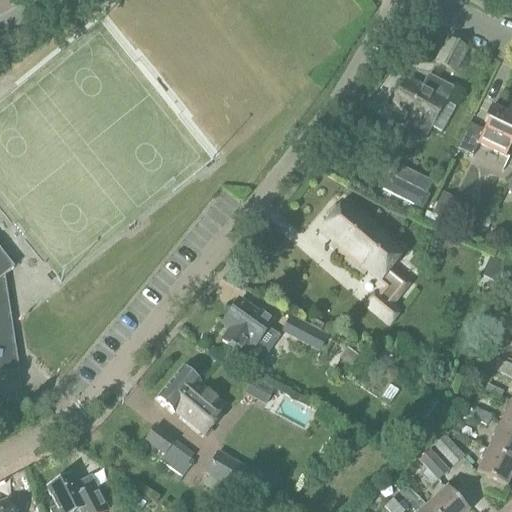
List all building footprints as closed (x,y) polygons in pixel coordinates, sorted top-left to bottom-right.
[(437,63),(455,72),(466,50),(448,41),(437,63)] [(428,76),(422,87),(406,78),(390,108),(412,120),(408,127),(410,135),(417,138),(425,135),(443,103),(445,104),(452,91),(453,90),(428,76)] [(484,130),(470,123),(457,148),(473,156),(479,143),(506,156),(511,143),(511,105),(511,104),(506,114),(499,111),(495,119),(487,115),(484,120),(488,122),(484,130)] [(390,178),(383,191),(422,210),(428,198),(425,196),(432,184),(397,166),(390,179),(390,178)] [(433,216),(446,222),(447,222),(454,207),(440,201),(435,211),(433,216)] [(391,305),(393,302),(396,304),(411,286),(391,269),(403,255),(342,206),(319,233),(333,244),(330,248),(363,275),(366,271),(379,281),(375,286),(384,294),(381,297),(377,294),(366,307),(390,326),(401,313),(391,305)] [(14,270),(0,252),(0,375),(19,372),(4,277),(14,270)] [(504,268),(489,260),(480,277),(495,285),(504,268)] [(259,368),(280,338),(268,330),(272,323),(261,315),(259,318),(238,302),(222,325),(230,331),(222,342),(241,355),(259,368)] [(316,331),(302,323),(293,339),(308,347),(316,331)] [(511,367),(493,359),(491,358),(484,373),(493,377),(495,374),(511,381),(511,367)] [(182,370),(157,400),(174,414),(175,413),(204,437),(222,416),(220,414),(201,399),(206,392),(198,385),(199,384),(182,370)] [(253,379),(248,388),(270,400),(274,391),(253,379)] [(487,386),(482,397),(500,405),(505,394),(487,386)] [(433,400),(420,419),(430,426),(443,407),(433,400)] [(511,405),(499,428),(511,434),(511,405)] [(477,410),(472,421),(486,428),(491,417),(477,410)] [(144,443),(163,458),(175,442),(155,428),(144,443)] [(511,434),(499,428),(488,452),(511,463),(511,434)] [(445,437),(433,448),(453,469),(464,459),(445,437)] [(449,473),(429,452),(418,462),(437,483),(449,473)] [(476,474),(476,475),(506,489),(507,488),(505,488),(511,474),(511,463),(488,452),(477,474),(476,474)] [(266,482),(218,454),(204,478),(208,480),(203,487),(229,503),(231,499),(235,493),(254,503),(256,499),(266,482)] [(71,479),(47,491),(56,509),(50,511),(49,511),(107,511),(101,499),(96,490),(85,496),(81,487),(76,489),(75,486),(71,479)] [(425,507),(429,511),(465,511),(444,489),(425,507)] [(403,511),(392,500),(383,509),(386,511),(403,511)]
